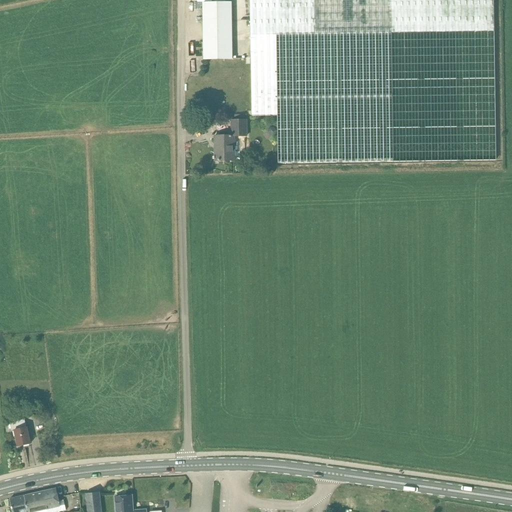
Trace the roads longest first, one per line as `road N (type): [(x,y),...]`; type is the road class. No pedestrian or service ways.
road 1 (unclassified): [(189,466),(181,0)]
road 2 (primary): [(189,466),(283,468),(511,502)]
road 3 (primary): [(0,491),(189,466)]
